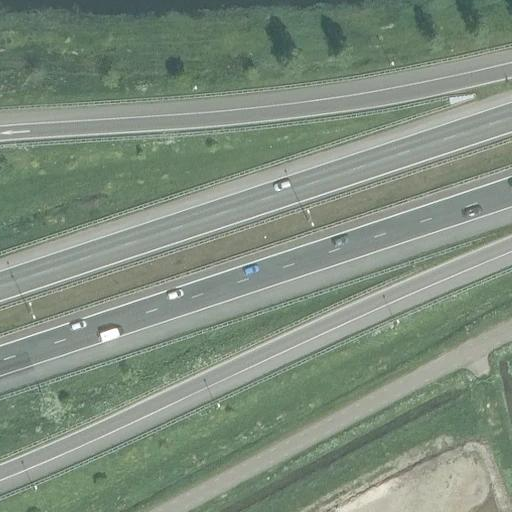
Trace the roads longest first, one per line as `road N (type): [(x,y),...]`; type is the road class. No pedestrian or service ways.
road 1 (motorway): [(0,475),(511,244)]
road 2 (motorway): [(511,117),(0,286)]
road 3 (motorway): [(0,361),(511,192)]
road 4 (motorway): [(511,70),(318,108),(0,134)]
road 5 (tertiary): [(167,511),(511,329)]
